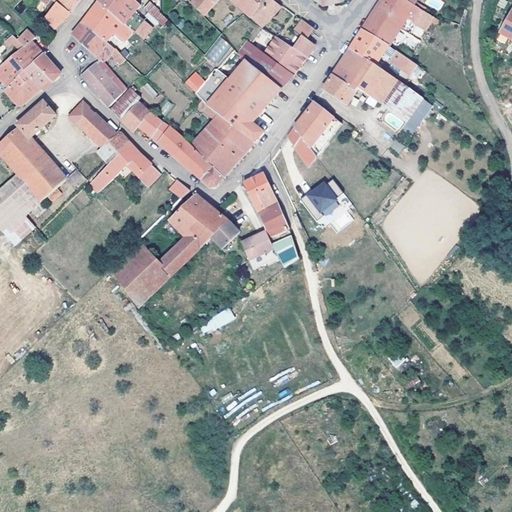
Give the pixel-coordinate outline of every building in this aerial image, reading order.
[(52,0),(57,3),(72,14),(81,0),(52,0)] [(135,0),(97,0),(97,1),(98,2),(133,32),(142,39),(152,28),(134,11),(140,5),(138,2),(135,0)] [(216,4),(210,0),(194,0),(191,4),(203,15),(216,4)] [(234,0),(253,17),(263,5),(274,14),(281,6),(272,0),(234,0)] [(406,0),(381,0),(363,29),(389,46),(407,18),(425,29),(432,20),(437,23),(439,19),(435,16),(426,11),(406,0)] [(406,0),(426,11),(428,7),(431,0),(406,0)] [(98,2),(82,23),(106,41),(115,49),(120,44),(133,32),(98,2)] [(72,14),(57,3),(45,19),(55,30),(72,14)] [(150,3),(144,8),(163,26),(168,20),(161,14),(150,3)] [(274,14),(263,5),(253,17),(264,26),(274,14)] [(428,7),(426,11),(435,16),(438,13),(428,7)] [(511,11),(500,32),(511,38),(511,11)] [(313,28),(301,19),(293,29),(302,35),(306,38),(313,28)] [(72,35),(74,37),(99,61),(101,62),(103,60),(110,54),(115,49),(106,41),(82,23),(72,35)] [(30,68),(27,71),(43,90),(53,82),(35,64),(44,54),(35,45),(32,41),(36,38),(33,35),(28,29),(18,40),(24,46),(20,50),(18,52),(16,53),(30,68)] [(389,46),(363,29),(350,49),(376,66),(389,46)] [(260,30),(256,42),(268,46),(272,33),(260,30)] [(33,35),(36,38),(32,41),(35,45),(40,40),(34,33),(33,35)] [(306,38),(302,35),(293,47),(308,57),(315,44),(306,38)] [(293,47),(276,36),(264,53),(294,75),(308,57),(293,47)] [(215,65),(231,46),(221,37),(205,56),(215,65)] [(18,40),(14,44),(20,50),(24,46),(18,40)] [(248,40),(238,52),(248,60),(246,62),(281,89),(294,75),(264,53),(248,40)] [(396,50),(397,51),(411,61),(418,65),(424,56),(403,41),(396,50)] [(120,44),(115,49),(126,60),(131,55),(120,44)] [(115,49),(110,54),(123,66),(128,61),(126,60),(115,49)] [(222,74),(228,80),(211,99),(208,103),(221,114),(254,143),(264,132),(252,122),(281,89),(246,62),(248,60),(238,52),(235,49),(216,69),(222,74)] [(376,66),(350,49),(323,88),(347,105),(358,88),(381,103),(397,80),(384,71),(376,66)] [(411,61),(397,51),(391,58),(406,69),(411,61)] [(16,53),(0,66),(0,78),(8,88),(5,90),(13,100),(27,89),(24,86),(29,83),(22,75),(27,71),(30,68),(16,53)] [(61,74),(44,54),(35,64),(53,82),(61,74)] [(99,61),(82,75),(101,97),(105,93),(113,103),(127,89),(103,60),(101,62),(99,61)] [(387,67),(384,71),(397,80),(404,84),(407,80),(387,67)] [(222,74),(216,69),(199,88),(205,94),(222,74)] [(24,86),(27,89),(13,100),(15,103),(12,106),(17,114),(43,90),(27,71),(22,75),(29,83),(24,86)] [(404,84),(397,80),(381,103),(391,110),(407,87),(404,84)] [(134,132),(139,127),(178,160),(201,179),(212,165),(184,140),(170,126),(169,127),(164,133),(158,127),(163,122),(151,113),(138,101),(141,98),(130,87),(111,109),(122,120),(134,132)] [(407,87),(391,110),(383,121),(399,133),(423,98),(407,87)] [(199,88),(195,93),(202,99),(208,103),(211,99),(205,94),(199,88)] [(105,93),(101,97),(109,107),(113,103),(105,93)] [(202,99),(198,104),(215,120),(221,114),(208,103),(202,99)] [(334,117),(314,102),(294,127),(317,157),(328,142),(320,135),(334,117)] [(20,128),(0,144),(0,152),(18,173),(0,189),(0,223),(7,233),(27,216),(33,211),(41,203),(48,197),(58,188),(68,180),(31,139),(56,116),(44,103),(17,125),(20,128)] [(83,103),(71,116),(89,133),(100,118),(83,103)] [(208,133),(205,130),(194,143),(188,137),(184,140),(212,165),(224,176),(254,143),(221,114),(215,120),(213,122),(216,125),(208,133)] [(342,123),(334,117),(320,135),(328,142),(342,123)] [(118,135),(100,118),(89,133),(104,148),(118,135)] [(169,127),(163,122),(158,127),(164,133),(169,127)] [(216,125),(213,122),(205,130),(208,133),(216,125)] [(294,127),(287,137),(309,167),(317,157),(294,127)] [(120,132),(118,135),(104,148),(102,150),(112,160),(113,162),(131,144),(130,143),(120,132)] [(114,179),(128,166),(149,186),(161,174),(156,168),(131,144),(113,162),(91,184),(99,193),(114,179)] [(224,176),(212,165),(201,179),(209,185),(216,185),(224,176)] [(82,176),(79,170),(68,180),(71,186),(82,176)] [(263,174),(243,184),(256,211),(263,208),(257,193),(270,187),(263,174)] [(345,207),(351,203),(331,176),(300,199),(316,221),(320,219),(325,226),(330,222),(337,232),(354,220),(345,207)] [(191,191),(178,180),(170,190),(182,200),(191,191)] [(270,187),(257,193),(263,208),(256,211),(266,231),(269,238),(289,229),(270,187)] [(62,192),(58,188),(48,197),(51,201),(62,192)] [(207,204),(195,195),(169,220),(179,230),(207,204)] [(46,208),(41,203),(33,211),(37,216),(46,208)] [(214,210),(207,204),(179,230),(186,238),(190,234),(202,246),(205,243),(211,237),(215,241),(222,248),(239,233),(228,220),(214,210)] [(7,233),(5,234),(15,245),(36,226),(27,216),(7,233)] [(292,235),(289,229),(269,238),(272,244),(292,235)] [(266,231),(241,243),(253,269),(266,263),(279,258),(272,244),(269,238),(266,231)] [(190,234),(186,238),(159,263),(171,276),(202,246),(190,234)] [(215,241),(211,237),(205,243),(209,247),(215,241)] [(159,263),(143,244),(114,275),(138,307),(171,276),(159,263)] [(203,334),(235,321),(230,308),(198,321),(203,334)] [(398,358),(394,362),(398,367),(402,363),(398,358)] [(421,382),(416,373),(402,382),(407,391),(421,382)]
